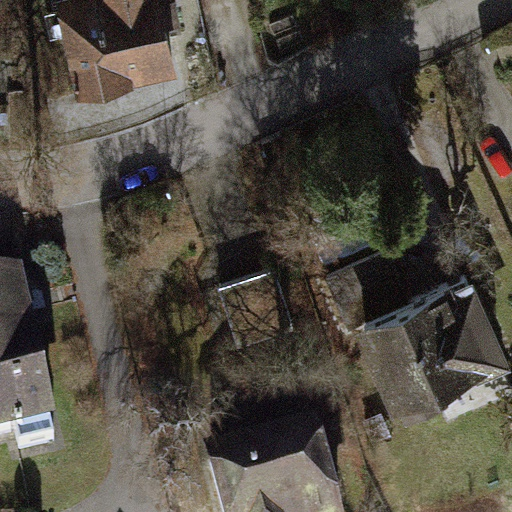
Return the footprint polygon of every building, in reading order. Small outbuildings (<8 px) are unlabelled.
[(115,100),(210,65),(186,0),(116,0),(83,12),(115,100)] [(227,327),(295,306),(282,265),(214,286),(227,327)] [(0,465),(94,443),(52,277),(0,289),(0,465)] [(511,278),(384,332),(423,423),(511,385),(511,278)] [(388,511),(363,448),(244,495),(250,511),(388,511)]
